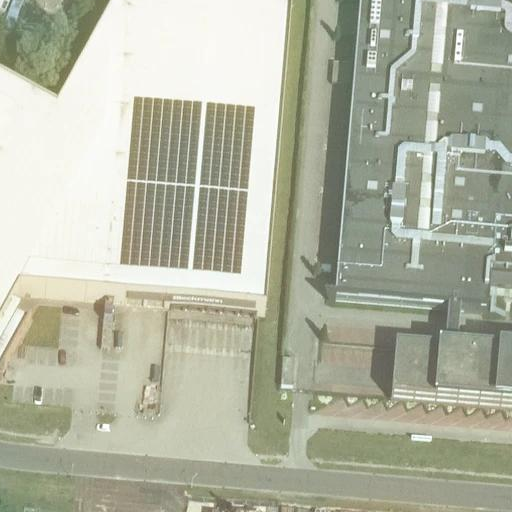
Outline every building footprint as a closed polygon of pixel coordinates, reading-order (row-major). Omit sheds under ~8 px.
[(0,87),(0,381),(1,383),(2,382),(0,380),(0,376),(30,322),(29,321),(27,325),(9,315),(19,298),(259,318),(265,318),(291,11),(162,0),(119,0),(56,118),(47,113),(0,87)] [(328,303),(459,314),(487,317),(489,284),(511,286),(511,0),(359,0),(334,301),(329,301),(328,303)] [(511,359),(396,349),(392,402),(511,412),(511,359)] [(292,391),(294,363),(282,362),(280,390),(292,391)] [(117,511),(118,505),(101,502),(100,511),(117,511)]
